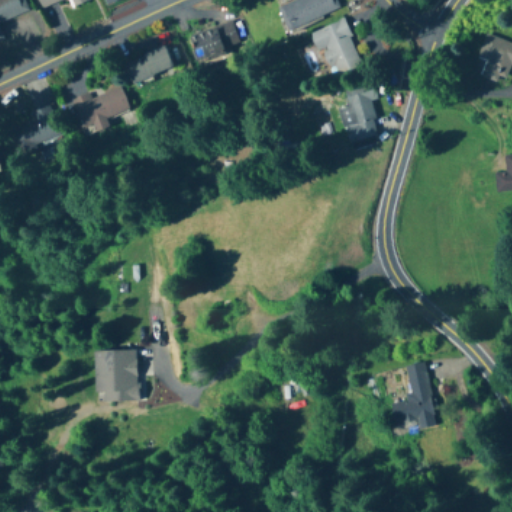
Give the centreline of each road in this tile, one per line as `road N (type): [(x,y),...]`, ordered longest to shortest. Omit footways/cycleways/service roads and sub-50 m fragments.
road 1 (residential): [(511,418),(494,383),(384,261),(382,237),(417,93),(434,34),(458,0)]
road 2 (residential): [(0,80),(175,0)]
